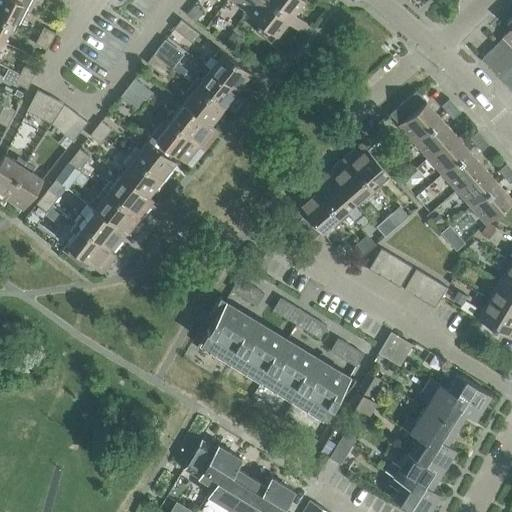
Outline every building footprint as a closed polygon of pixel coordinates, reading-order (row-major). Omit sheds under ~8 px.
[(0,0),(0,15),(14,23),(17,24),(29,0),(0,0)] [(230,0),(245,11),(253,0),(230,0)] [(260,22),(267,28),(275,34),(285,20),(282,18),(286,14),(267,0),(253,0),(245,11),(260,22)] [(267,0),(286,14),(289,9),(292,12),(301,0),(267,0)] [(202,11),(194,4),(185,14),(194,21),(202,11)] [(511,13),(505,21),(511,26),(502,35),(511,45),(511,13)] [(10,31),(14,23),(0,15),(0,38),(5,29),(10,31)] [(191,42),(198,33),(179,18),(172,28),(191,42)] [(254,30),(262,35),(267,28),(260,22),(254,30)] [(38,35),(50,41),(54,32),(42,26),(38,35)] [(262,35),(269,41),(275,34),(267,28),(262,35)] [(226,40),(234,46),(241,38),(233,32),(226,40)] [(50,41),(38,35),(33,43),(45,49),(50,41)] [(511,45),(502,35),(490,46),(507,64),(511,68),(511,45)] [(163,39),(152,53),(171,68),(182,54),(163,39)] [(497,74),(507,64),(490,46),(480,57),(497,74)] [(215,60),(208,69),(236,91),(250,73),(218,48),(211,56),(215,60)] [(152,53),(145,62),(164,77),(171,68),(152,53)] [(511,68),(507,64),(497,74),(511,89),(511,68)] [(30,79),(34,71),(22,65),(18,73),(30,79)] [(191,83),(223,108),(236,91),(208,69),(201,79),(196,75),(191,83)] [(13,82),(25,88),(30,79),(18,73),(13,82)] [(152,92),(133,78),(125,87),(144,102),(152,92)] [(189,94),(181,103),(210,125),(210,124),(223,108),(191,83),(185,90),(189,94)] [(137,111),(144,102),(125,87),(118,96),(137,111)] [(13,94),(19,97),(22,93),(15,89),(13,94)] [(35,116),(46,95),(36,89),(25,110),(35,116)] [(414,90),(388,113),(397,123),(397,124),(412,141),(439,117),(424,100),(414,90)] [(46,95),(35,116),(49,123),(62,103),(46,95)] [(440,105),(446,111),(453,104),(448,98),(440,105)] [(0,112),(10,118),(14,109),(2,103),(0,107),(0,112)] [(62,103),(49,123),(62,133),(77,114),(62,103)] [(170,109),(164,117),(204,149),(214,136),(209,132),(214,127),(210,124),(210,125),(181,103),(174,113),(170,109)] [(451,118),(459,111),(453,104),(446,111),(451,118)] [(0,123),(6,126),(10,118),(0,112),(0,123)] [(62,133),(71,140),(86,121),(77,114),(62,133)] [(164,117),(150,135),(185,163),(190,158),(194,161),(204,149),(164,117)] [(453,133),(439,117),(412,141),(426,157),(453,133)] [(93,128),(104,136),(110,129),(99,120),(93,128)] [(98,144),(104,136),(93,128),(88,135),(98,144)] [(468,137),(474,143),(482,136),(476,130),(468,137)] [(441,173),(468,149),(453,133),(426,157),(441,173)] [(480,150),(487,144),(488,143),(482,136),(474,143),(480,150)] [(128,155),(160,180),(174,162),(146,140),(138,150),(134,147),(128,155)] [(342,157),(373,192),(380,185),(377,181),(387,173),(360,142),(359,142),(361,145),(355,149),(353,147),(342,157)] [(78,148),(67,162),(78,170),(89,156),(78,148)] [(441,173),(455,189),(482,166),(468,149),(441,173)] [(0,194),(3,196),(25,162),(16,156),(14,161),(3,154),(0,157),(0,194)] [(119,175),(147,197),(160,180),(128,155),(122,162),(126,165),(119,175)] [(373,192),(342,157),(331,167),(333,169),(328,173),(353,202),(362,194),(366,198),(373,192)] [(3,196),(22,209),(41,178),(30,171),(32,167),(25,162),(3,196)] [(67,162),(61,170),(72,179),(78,171),(78,170),(67,162)] [(497,170),(503,176),(510,169),(505,163),(497,170)] [(482,166),(455,189),(469,205),(496,182),(482,166)] [(511,170),(510,169),(503,176),(508,183),(511,179),(511,170)] [(310,186),(313,189),(341,220),(348,214),(344,210),(353,202),(328,173),(323,178),(321,175),(310,186)] [(107,181),(101,189),(138,217),(147,204),(144,201),(147,197),(119,175),(111,184),(107,181)] [(511,199),(496,182),(469,205),(484,222),(511,199)] [(40,196),(51,204),(57,196),(46,188),(40,196)] [(100,199),(92,209),(121,231),(121,230),(125,225),(129,228),(138,217),(101,189),(95,196),(100,199)] [(341,220),(313,189),(296,204),(298,207),(289,215),(310,239),(320,231),(321,231),(330,223),(333,226),(341,220)] [(45,211),(51,204),(40,196),(34,203),(45,211)] [(398,205),(391,212),(400,222),(407,215),(398,205)] [(75,223),(110,250),(124,232),(121,230),(121,231),(92,209),(85,218),(81,215),(75,223)] [(384,218),(393,228),(400,222),(391,212),(384,218)] [(432,217),(438,225),(443,221),(438,213),(432,217)] [(73,233),(65,244),(67,246),(66,247),(67,253),(81,264),(85,263),(87,261),(96,268),(97,268),(101,271),(114,254),(110,250),(75,223),(69,230),(73,233)] [(493,228),(486,223),(480,233),(487,237),(493,228)] [(358,240),(367,250),(374,244),(365,234),(358,240)] [(351,246),(360,257),(367,250),(358,240),(351,246)] [(378,274),(390,253),(379,247),(367,268),(378,274)] [(378,274),(388,280),(400,259),(390,253),(378,274)] [(400,259),(388,280),(399,286),(411,266),(400,259)] [(511,262),(509,261),(498,279),(511,287),(511,262)] [(413,295),(425,274),(415,268),(403,289),(413,295)] [(435,280),(425,274),(413,295),(423,301),(435,280)] [(237,277),(230,289),(240,295),(248,283),(237,277)] [(487,298),(511,312),(511,287),(498,279),(487,298)] [(446,286),(435,280),(423,301),(433,307),(446,286)] [(248,283),(240,295),(248,300),(255,288),(248,283)] [(255,288),(248,300),(256,305),(263,293),(255,288)] [(465,296),(457,291),(452,299),(461,304),(465,296)] [(272,309),(280,314),(287,301),(279,297),(272,309)] [(475,331),(495,343),(501,333),(507,336),(511,326),(511,312),(487,298),(476,317),(481,320),(475,331)] [(280,314),(287,319),(295,306),(287,301),(280,314)] [(200,340),(231,360),(253,323),(221,304),(200,340)] [(295,306),(287,319),(295,323),(302,311),(295,306)] [(303,328),(310,316),(302,311),(295,323),(303,328)] [(310,333),(318,320),(310,316),(303,328),(310,333)] [(318,337),(323,329),(326,325),(318,320),(310,333),(318,337)] [(231,360),(262,378),(284,342),(253,323),(231,360)] [(401,337),(391,331),(379,350),(378,352),(389,358),(401,337)] [(329,350),(337,355),(344,342),(337,337),(329,350)] [(410,344),(411,343),(401,337),(389,358),(398,364),(410,344)] [(293,397),(314,361),(284,342),(262,378),(293,397)] [(344,342),(337,355),(345,359),(352,347),(344,342)] [(352,347),(345,359),(353,364),(360,352),(352,347)] [(324,416),(331,404),(346,380),(314,361),(293,397),(324,416)] [(366,393),(377,376),(367,370),(357,387),(366,393)] [(457,372),(447,388),(446,389),(457,396),(453,402),(465,410),(465,411),(474,416),(489,392),(457,372)] [(455,426),(465,411),(465,410),(453,402),(457,396),(446,389),(447,388),(430,377),(423,387),(432,393),(423,406),(455,426)] [(354,413),(365,397),(355,390),(345,407),(354,413)] [(249,399),(255,402),(259,397),(253,394),(249,399)] [(455,426),(423,406),(415,420),(406,415),(399,425),(416,436),(417,435),(428,442),(433,434),(445,442),(446,441),(455,426)] [(339,438),(350,444),(356,435),(345,428),(339,438)] [(417,435),(416,436),(408,450),(439,470),(454,447),(446,441),(445,442),(433,434),(428,442),(417,435)] [(214,446),(200,438),(183,467),(196,475),(214,447),(214,446)] [(339,438),(329,455),(339,462),(350,444),(339,438)] [(196,475),(211,485),(212,485),(219,473),(227,478),(234,466),(235,467),(240,458),(216,443),(196,475)] [(429,486),(430,486),(439,470),(408,450),(398,465),(390,460),(383,470),(392,475),(392,474),(412,487),(417,479),(429,486)] [(206,493),(230,508),(249,475),(235,467),(234,466),(227,478),(219,473),(212,485),(211,485),(206,493)] [(395,487),(391,495),(418,511),(425,511),(438,491),(430,486),(429,486),(417,479),(412,487),(392,474),(392,475),(387,482),(395,487)] [(249,475),(230,508),(236,511),(258,511),(265,501),(257,496),(264,485),(263,484),(249,475)] [(269,475),(263,484),(264,485),(257,496),(265,501),(258,511),(279,511),(293,490),(269,475)] [(302,510),(305,511),(328,511),(308,500),(302,510)]
